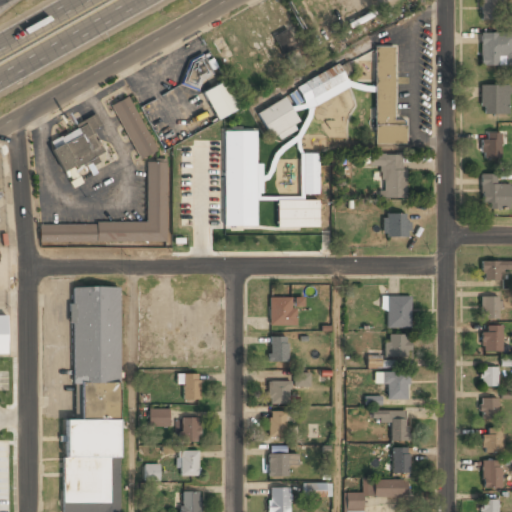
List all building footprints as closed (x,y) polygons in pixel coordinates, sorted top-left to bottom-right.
[(502,0),(479,0),(479,19),(502,20),(502,0)] [(301,58),(285,29),(272,37),(289,65),(301,58)] [(511,32),(480,32),(480,66),(511,66),(511,32)] [(395,47),(373,47),(373,144),(404,144),(404,125),(395,125),(395,47)] [(214,75),(202,56),(179,69),(190,89),(214,75)] [(345,81),(338,65),(295,86),(303,102),(345,81)] [(202,92),(216,121),(238,110),(224,81),(202,92)] [(508,85),(480,85),(480,115),(508,115),(508,85)] [(136,160),(155,152),(130,96),(111,104),(136,160)] [(299,124),(286,98),(257,112),(269,138),(299,124)] [(61,174),(102,155),(90,130),(99,125),(96,118),(46,141),(61,174)] [(224,226),(255,226),(255,194),(262,193),(261,164),(256,164),(255,131),(223,131),(224,226)] [(500,132),(481,132),(481,157),(500,157),(500,132)] [(380,198),(404,198),(404,154),(369,154),(369,166),(380,166),(380,198)] [(146,161),(146,223),(38,224),(38,243),(165,242),(165,161),(146,161)] [(509,207),(509,184),(496,184),(496,173),(480,173),(480,207),(509,207)] [(306,238),(306,220),(307,220),(307,190),(288,190),(288,238),(306,238)] [(407,237),(407,213),(382,213),(382,237),(407,237)] [(511,259),(481,259),(480,279),(502,279),(502,269),(511,269),(511,259)] [(63,420),(63,511),(118,511),(118,287),(71,287),(71,420),(63,420)] [(409,296),(384,296),(384,328),(409,328),(409,296)] [(480,319),(500,319),(500,296),(480,296),(480,319)] [(268,297),(268,325),(296,325),(296,297),(268,297)] [(481,351),(500,351),(500,325),(481,325),(481,351)] [(384,355),(365,356),(366,367),(398,366),(398,360),(408,360),(407,334),(383,334),(384,355)] [(267,337),(267,363),(287,363),(287,337),(267,337)] [(480,387),(497,387),(497,367),(480,367),(480,387)] [(407,399),(407,372),(374,372),(374,382),(386,382),(386,398),(407,399)] [(307,373),(293,374),(294,386),(307,386),(307,373)] [(198,400),(198,374),(181,374),(181,400),(198,400)] [(287,404),(287,382),(266,382),(266,404),(287,404)] [(381,396),(363,396),(364,405),(381,405),(381,396)] [(496,398),(478,398),(478,420),(496,420),(496,398)] [(168,408),(148,409),(148,427),(169,426),(168,408)] [(285,438),(285,411),(267,411),(267,438),(285,438)] [(389,441),(405,441),(405,411),(371,411),(371,420),(389,420),(389,441)] [(179,442),(198,442),(198,418),(179,418),(179,442)] [(500,452),(500,429),(482,429),(482,452),(500,452)] [(409,447),(390,447),(390,474),(409,474),(409,447)] [(197,476),(197,451),(176,451),(176,476),(197,476)] [(295,454),(267,454),(267,477),(286,477),(286,464),(295,464),(295,454)] [(500,460),(481,460),(481,489),(500,489),(500,460)] [(159,481),(159,464),(143,464),(143,481),(159,481)] [(405,480),(361,479),(361,493),(344,493),(343,511),(361,511),(362,497),(405,498),(405,480)] [(330,497),(330,483),(302,483),(302,497),(330,497)] [(289,511),(289,488),(267,488),(267,511),(289,511)] [(179,492),(179,511),(198,511),(198,492),(179,492)] [(497,511),(497,499),(480,499),(480,511),(497,511)]
